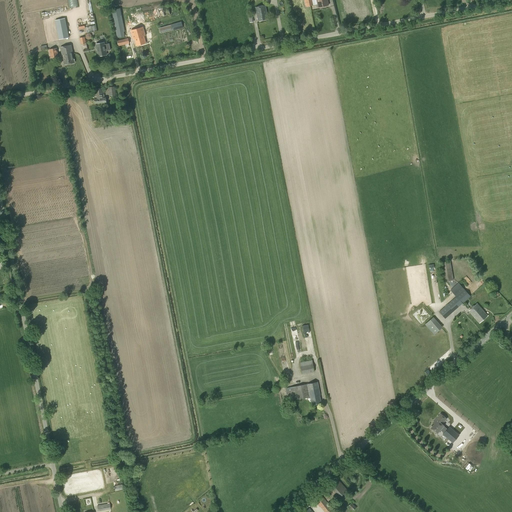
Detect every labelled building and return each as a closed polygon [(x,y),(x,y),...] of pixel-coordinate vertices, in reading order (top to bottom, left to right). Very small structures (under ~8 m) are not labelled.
[(258,21),(268,19),(265,6),(255,8),(258,21)] [(125,36),(124,32),(125,32),(120,10),(112,11),(117,39),(126,37),(126,35),(125,36)] [(59,40),(69,38),(65,18),(55,20),(59,40)] [(172,31),(183,28),(181,22),(171,25),(158,29),(158,32),(160,32),(161,33),(172,30),(172,31)] [(150,34),(147,35),(144,36),(142,28),(131,31),(133,39),(134,39),(136,47),(145,44),(144,40),(147,39),(148,39),(147,39),(151,38),(150,34)] [(128,38),(117,41),(118,46),(126,44),(126,46),(129,46),(129,44),(128,38)] [(98,56),(107,55),(104,42),(96,44),(98,56)] [(73,59),(72,55),(73,55),(71,46),(60,48),(62,56),(63,56),(64,61),(63,61),(64,64),(65,65),(74,63),(74,62),(75,62),(74,59),(73,59)] [(51,58),(58,57),(56,49),(49,50),(51,58)] [(105,98),(103,89),(94,90),(95,99),(94,99),(95,104),(106,102),(106,98),(105,98)] [(444,282),(453,280),(450,261),(440,263),(444,282)] [(445,319),(471,297),(458,283),(450,290),(456,297),(439,312),(445,319)] [(494,287),(490,291),(495,296),(499,293),(494,287)] [(474,317),(482,310),(477,304),(469,311),(474,317)] [(482,310),(474,317),(480,323),(487,316),(482,310)] [(434,335),(442,328),(433,317),(425,324),(434,335)] [(311,372),(314,372),(313,364),(300,367),(302,374),(311,372)] [(321,403),(319,395),(320,395),(317,382),(308,384),(286,388),(289,401),(311,397),(312,405),(321,403)] [(437,433),(441,429),(442,427),(443,426),(442,424),(446,419),(440,414),(435,420),(437,422),(434,425),(434,424),(431,428),(437,433)] [(442,427),(441,429),(443,431),(440,434),(450,443),(457,435),(452,431),(455,428),(459,432),(466,424),(457,417),(451,425),(449,423),(445,429),(442,427)] [(339,481),(333,487),(341,496),(348,489),(339,481)] [(327,511),(331,509),(322,497),(316,502),(320,507),(321,506),(325,511),(327,511)] [(353,511),(356,508),(351,503),(348,507),(353,511)]
